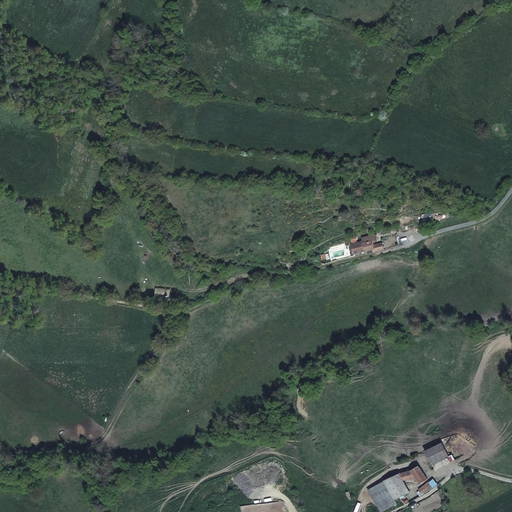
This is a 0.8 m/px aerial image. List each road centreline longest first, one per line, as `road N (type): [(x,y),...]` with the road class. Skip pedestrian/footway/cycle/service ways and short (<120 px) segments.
road 1 (track): [(400,247),(183,307),(0,276)]
road 2 (track): [(196,303),(97,442),(18,468),(0,466)]
